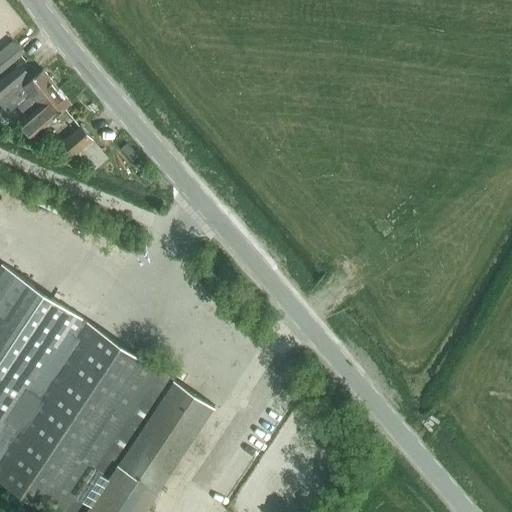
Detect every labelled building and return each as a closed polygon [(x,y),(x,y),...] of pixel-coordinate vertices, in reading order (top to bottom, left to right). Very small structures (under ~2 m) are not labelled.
[(12,40),(0,50),(0,73),(24,54),(12,40)] [(17,105),(26,116),(59,89),(43,70),(31,80),(28,76),(29,75),(21,64),(0,81),(0,102),(8,112),(17,105)] [(71,103),(59,89),(26,116),(17,124),(29,138),(71,103)] [(82,126),(62,143),(73,156),(93,139),(82,126)] [(204,315),(214,306),(196,287),(186,297),(204,315)] [(148,361),(52,296),(0,373),(0,478),(49,511),(143,511),(214,405),(175,379),(176,378),(162,369),(148,360),(148,361)]
